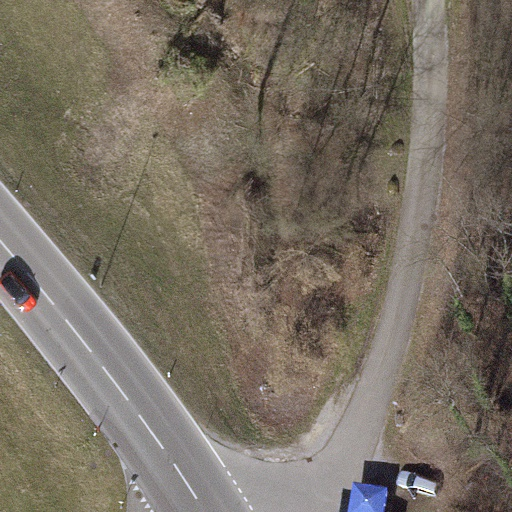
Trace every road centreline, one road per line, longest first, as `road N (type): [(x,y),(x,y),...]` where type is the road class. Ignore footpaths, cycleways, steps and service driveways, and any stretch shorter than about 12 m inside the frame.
road 1 (track): [(310,511),(355,444),(404,300),(425,156),(425,0)]
road 2 (secondary): [(207,511),(165,446),(0,239)]
